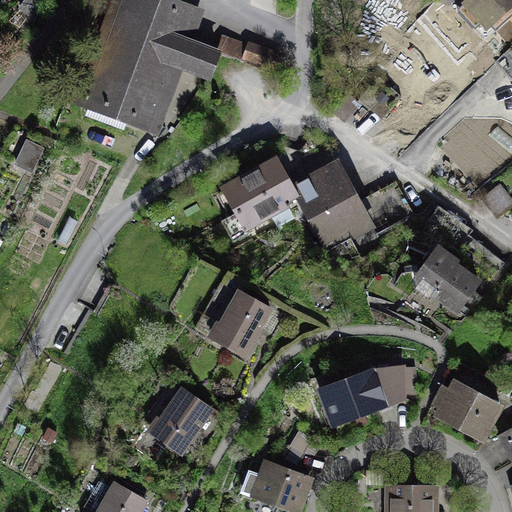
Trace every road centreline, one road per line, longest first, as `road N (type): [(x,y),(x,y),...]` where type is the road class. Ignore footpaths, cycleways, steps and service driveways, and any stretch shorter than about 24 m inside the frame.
road 1 (residential): [(0,413),(112,222),(145,194),(296,106),(305,0)]
road 2 (track): [(296,106),(511,244)]
road 3 (residential): [(492,511),(469,470),(410,443),(378,447),(344,466),(318,511)]
